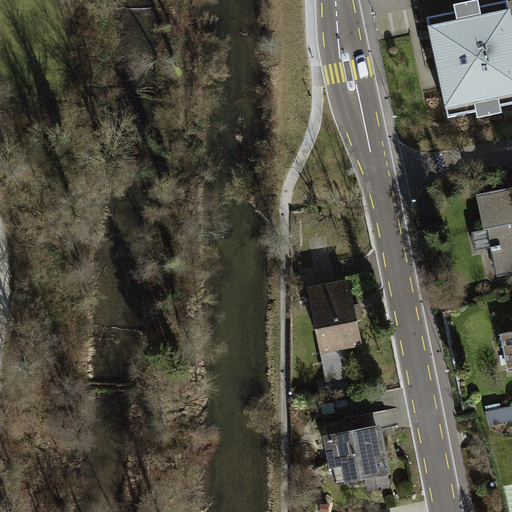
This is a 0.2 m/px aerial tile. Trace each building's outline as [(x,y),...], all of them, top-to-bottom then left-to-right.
[(427,19),(448,118),(477,112),(475,103),(498,98),(500,107),(511,104),(511,23),(507,2),(479,8),(481,17),(458,22),(456,13),(427,19)] [(511,188),(484,194),(491,225),(487,226),(488,229),(473,232),(477,251),(491,248),(492,252),(495,252),(500,276),(511,273),(511,188)] [(349,278),(308,287),(327,378),(348,374),(342,348),(363,344),(349,278)] [(511,332),(503,334),(511,371),(511,370),(511,332)] [(492,429),(511,424),(511,408),(489,413),(492,429)] [(379,426),(326,435),(332,471),(343,469),(345,483),(387,476),(379,426)]
